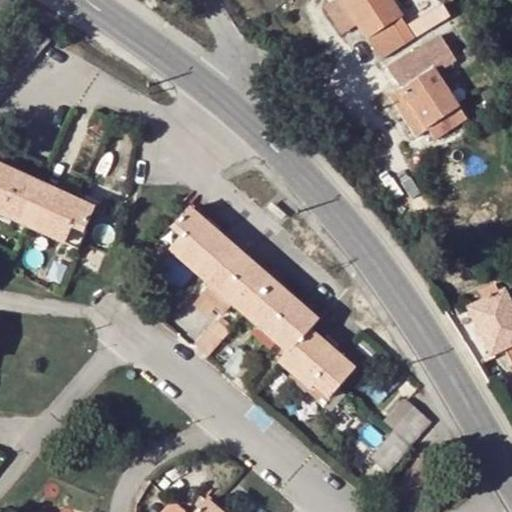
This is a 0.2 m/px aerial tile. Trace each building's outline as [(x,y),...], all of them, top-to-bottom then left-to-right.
[(341,28),(355,20),(341,0),(338,0),(327,7),(341,28)] [(387,0),(341,0),(355,20),(380,59),(404,43),(399,35),(407,30),(387,0)] [(29,22),(0,54),(0,96),(50,40),(29,22)] [(400,88),(388,96),(415,136),(426,130),(432,140),(465,119),(436,72),(455,61),(438,35),(411,52),(410,51),(386,67),(400,88)] [(0,166),(0,214),(28,226),(64,242),(70,229),(82,234),(94,209),(38,184),(0,166)] [(193,204),(160,241),(210,285),(244,315),(286,352),(279,361),(311,389),(307,394),(322,409),(330,400),(328,399),(353,370),(358,365),(325,336),(321,341),(309,332),(317,321),(217,235),(221,229),(193,204)] [(82,236),(82,234),(70,229),(64,242),(76,248),(82,236)] [(244,315),(210,285),(201,295),(215,307),(213,310),(233,327),(244,315)] [(500,350),(507,362),(511,359),(511,311),(501,290),(496,293),(492,285),(481,290),(485,298),(447,317),(474,363),(500,350)] [(210,354),(229,332),(216,320),(197,342),(210,354)] [(260,366),(245,353),(230,371),(245,384),(260,366)] [(410,443),(429,422),(404,400),(385,421),(410,443)] [(388,472),(409,449),(392,434),(371,457),(388,472)] [(219,511),(206,500),(195,511),(184,511),(173,502),(164,511),(219,511)]
